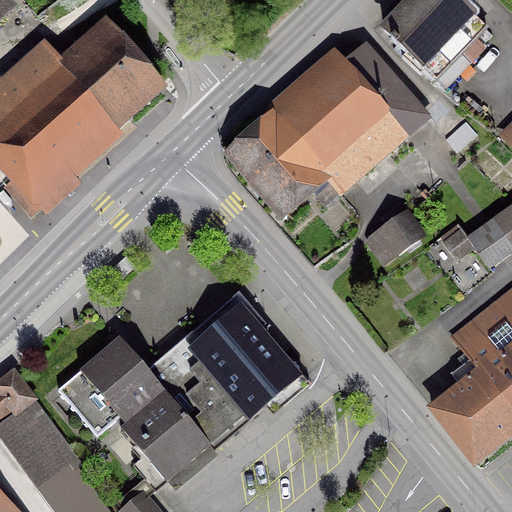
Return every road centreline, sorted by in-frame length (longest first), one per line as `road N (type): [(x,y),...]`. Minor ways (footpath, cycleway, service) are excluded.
road 1 (secondary): [(170,152),(304,291),(486,511)]
road 2 (secondary): [(0,322),(170,152)]
road 3 (secondary): [(229,96),(327,0)]
road 4 (residential): [(147,0),(229,96)]
